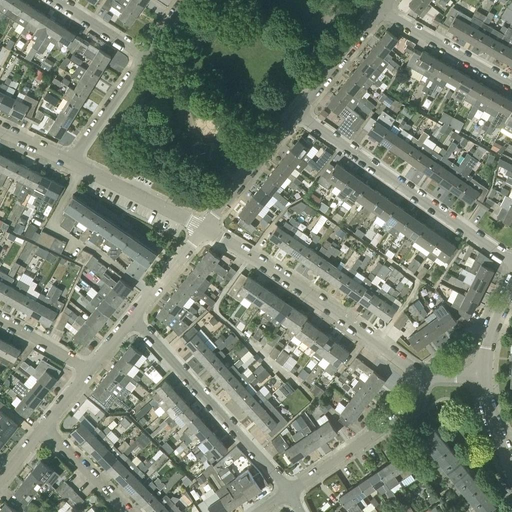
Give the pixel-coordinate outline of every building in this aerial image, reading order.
[(0,0),(0,10),(0,11),(0,19),(1,20),(14,0),(0,0)] [(21,0),(14,0),(1,20),(6,23),(10,17),(15,20),(26,3),(21,0)] [(112,4),(123,12),(119,17),(130,25),(137,15),(115,0),(105,0),(102,6),(108,10),(112,4)] [(115,0),(137,15),(144,5),(136,0),(115,0)] [(420,13),(428,3),(424,0),(412,0),(409,4),(420,13)] [(26,3),(15,20),(24,27),(21,33),(36,9),(26,3)] [(472,17),(453,7),(444,21),(442,26),(461,36),(474,16),(473,15),(472,17)] [(36,9),(21,33),(25,36),(29,30),(34,33),(31,39),(46,15),(36,9)] [(35,54),(38,50),(56,22),(46,15),(31,39),(35,41),(25,57),(31,61),(35,54)] [(442,19),(436,16),(433,21),(439,24),(442,19)] [(484,21),(474,16),(461,36),(471,42),(484,21)] [(494,28),(488,25),(491,19),(487,16),(484,21),(471,42),(482,49),(490,36),(494,28)] [(65,28),(56,22),(38,50),(41,52),(43,53),(50,41),(55,44),(54,46),(65,28)] [(482,49),(503,60),(510,47),(511,44),(511,23),(508,28),(504,35),(499,32),(499,31),(494,28),(490,36),(482,49)] [(499,32),(504,35),(508,28),(503,25),(499,31),(499,32)] [(78,43),(81,38),(65,28),(54,46),(60,50),(64,43),(68,45),(67,47),(72,50),(76,46),(78,43)] [(380,40),(390,49),(398,39),(388,31),(380,40)] [(10,39),(6,47),(10,50),(15,42),(10,39)] [(416,44),(407,39),(405,43),(407,44),(404,49),(411,53),(416,44)] [(83,54),(93,60),(105,67),(111,57),(100,50),(97,54),(87,48),(90,43),(84,40),(77,50),(83,54)] [(372,49),(398,70),(401,66),(391,58),(392,57),(387,52),(390,49),(380,40),(372,49)] [(503,60),(511,65),(511,48),(510,47),(503,60)] [(395,74),(398,70),(372,49),(365,58),(382,72),(386,67),(395,74)] [(411,57),(406,65),(428,77),(427,78),(428,79),(422,90),(427,93),(444,62),(423,51),(422,52),(416,49),(411,58),(411,57)] [(70,60),(78,65),(80,66),(83,61),(73,55),(70,60)] [(47,58),(42,66),(49,70),(54,62),(47,58)] [(64,70),(70,60),(66,58),(59,67),(64,70)] [(358,68),(368,76),(380,86),(382,83),(377,78),(382,72),(365,58),(358,68)] [(23,60),(22,60),(21,63),(32,69),(33,66),(23,60)] [(105,67),(93,60),(87,70),(98,77),(105,67)] [(437,84),(443,87),(447,80),(454,68),(444,62),(427,93),(431,95),(432,93),(437,84)] [(72,75),(81,80),(92,87),(98,77),(87,70),(80,66),(78,65),(72,75)] [(350,77),(367,90),(366,89),(370,85),(364,81),(368,76),(358,68),(350,77)] [(447,80),(457,86),(458,86),(465,74),(454,68),(447,80)] [(463,99),(464,99),(475,80),(465,74),(458,86),(454,93),(463,99)] [(0,104),(5,94),(12,80),(13,80),(7,77),(4,84),(2,83),(0,86),(0,104)] [(67,85),(70,81),(64,77),(61,82),(67,85)] [(343,86),(369,108),(371,110),(375,105),(363,95),(367,90),(350,77),(343,86)] [(0,104),(0,107),(10,112),(16,99),(12,97),(16,90),(14,89),(17,83),(12,80),(5,94),(0,104)] [(75,90),(86,97),(92,87),(81,80),(75,90)] [(464,99),(473,104),(475,105),(485,86),(475,80),(464,99)] [(62,97),(68,100),(80,107),(86,97),(75,90),(69,86),(62,97)] [(356,104),(362,108),(369,114),(372,110),(371,110),(369,108),(343,86),(335,95),(350,107),(352,109),(356,104)] [(485,111),(496,92),(485,86),(475,105),(471,111),(468,117),(471,119),(475,114),(479,107),(485,111)] [(451,100),(454,93),(449,91),(446,97),(451,100)] [(387,96),(382,92),(377,98),(381,102),(387,96)] [(481,117),(486,120),(484,124),(489,127),(486,132),(506,98),(496,92),(485,111),(481,117)] [(60,101),(47,93),(44,99),(50,103),(56,107),(60,101)] [(26,94),(22,102),(16,99),(10,112),(23,119),(23,118),(30,121),(32,117),(35,108),(38,101),(26,94)] [(362,124),(365,120),(352,109),(350,107),(335,95),(327,105),(345,119),(348,115),(354,120),(350,126),(356,131),(362,124)] [(394,101),(387,96),(382,103),(389,108),(394,101)] [(491,135),(496,127),(502,128),(503,128),(511,111),(511,100),(506,98),(486,132),(491,135)] [(62,110),(73,117),(80,107),(68,100),(62,110)] [(44,113),(38,110),(32,122),(38,125),(44,113)] [(67,128),(73,117),(62,110),(55,121),(67,128)] [(324,120),(329,114),(325,110),(320,116),(324,120)] [(511,133),(511,111),(503,128),(511,133)] [(444,112),(439,120),(445,123),(450,125),(450,126),(454,117),(444,112)] [(376,120),(371,116),(362,129),(380,141),(389,129),(388,129),(392,123),(380,115),(376,120)] [(407,123),(407,122),(409,118),(405,115),(403,120),(398,126),(403,129),(407,123)] [(50,117),(44,128),(49,130),(61,138),(67,128),(55,121),(50,117)] [(450,126),(453,127),(460,131),(464,123),(454,117),(450,126)] [(408,143),(404,140),(409,133),(407,132),(411,126),(407,123),(403,129),(398,136),(390,148),(400,155),(408,143)] [(443,134),(450,125),(445,123),(443,126),(439,131),(443,134)] [(398,136),(389,129),(380,141),(390,148),(398,136)] [(119,130),(118,131),(115,135),(122,141),(126,135),(119,130)] [(410,162),(424,143),(423,142),(427,137),(429,134),(424,131),(418,139),(413,136),(408,143),(400,155),(410,162)] [(310,134),(305,139),(302,136),(291,150),(301,158),(308,163),(313,167),(320,172),(328,161),(320,155),(315,161),(306,153),(310,148),(312,145),(311,144),(315,138),(310,134)] [(448,170),(444,168),(449,160),(447,159),(458,144),(453,141),(447,150),(443,157),(438,164),(430,175),(440,182),(448,170)] [(491,148),(496,151),(497,150),(503,146),(495,141),(491,148)] [(432,150),(433,149),(424,143),(410,162),(420,169),(428,157),(428,156),(432,150)] [(504,145),(497,151),(501,154),(507,148),(504,145)] [(438,153),(443,157),(447,150),(442,147),(438,153)] [(283,159),(294,167),(301,158),(291,150),(283,159)] [(428,157),(420,169),(430,175),(438,164),(443,157),(438,153),(432,150),(428,156),(428,157)] [(458,166),(454,162),(453,162),(448,170),(440,182),(450,189),(458,177),(472,156),(467,153),(458,166)] [(0,177),(3,171),(9,159),(0,154),(0,177)] [(459,196),(472,178),(473,176),(469,173),(478,160),(472,156),(458,177),(450,189),(459,196)] [(511,164),(499,158),(497,165),(507,169),(511,172),(511,165),(511,164)] [(9,159),(3,171),(8,174),(14,177),(20,164),(9,159)] [(301,172),(294,167),(283,159),(276,168),(287,176),(293,181),(298,186),(301,182),(296,177),(301,172)] [(308,163),(304,167),(310,172),(313,167),(308,163)] [(332,182),(334,184),(345,168),(337,163),(335,166),(330,163),(317,181),(328,188),(332,182)] [(14,177),(19,179),(24,182),(30,170),(20,164),(14,177)] [(279,186),(287,176),(276,168),(269,177),(279,186)] [(337,195),(352,173),(345,168),(334,184),(336,185),(332,191),(337,195)] [(21,189),(17,195),(18,195),(17,196),(24,199),(27,193),(31,194),(35,187),(41,175),(30,170),(24,182),(21,189)] [(348,194),(359,179),(352,173),(337,195),(344,200),(348,194)] [(37,209),(38,209),(52,180),(41,175),(35,187),(31,194),(28,201),(32,204),(38,206),(37,209)] [(279,186),(269,177),(261,186),(272,195),(277,200),(285,205),(288,201),(276,190),(279,186)] [(488,189),(472,178),(459,196),(472,204),(474,201),(480,205),(482,201),(488,189)] [(359,179),(348,194),(344,200),(351,205),(356,199),(367,184),(359,179)] [(57,198),(59,199),(61,197),(66,187),(52,180),(38,209),(43,211),(48,202),(51,196),(56,198),(57,198)] [(295,190),(298,186),(293,181),(289,185),(295,190)] [(363,204),(374,189),(367,184),(356,199),(363,204)] [(21,189),(16,186),(13,193),(17,195),(21,189)] [(272,195),(261,186),(254,195),(265,204),(272,195)] [(505,195),(508,197),(510,191),(502,187),(500,192),(505,195)] [(371,209),(381,194),(374,189),(363,204),(371,209)] [(381,194),(371,209),(366,216),(372,220),(376,213),(378,215),(389,199),(381,194)] [(60,225),(78,238),(84,242),(91,232),(88,230),(91,226),(93,227),(101,214),(73,195),(64,209),(67,210),(64,215),(66,217),(60,225)] [(257,213),(265,204),(254,195),(246,204),(257,213)] [(511,198),(508,197),(505,195),(502,203),(501,205),(500,205),(504,207),(508,210),(511,211),(511,198)] [(487,198),(485,203),(482,206),(488,210),(491,206),(492,207),(494,202),(487,198)] [(386,220),(396,204),(389,199),(378,215),(386,220)] [(285,206),(285,205),(277,200),(274,204),(282,210),(285,206)] [(300,214),(306,205),(301,201),(290,207),(300,214)] [(250,222),(257,213),(246,204),(239,214),(245,219),(240,224),(248,231),(253,225),(250,222)] [(393,225),(404,210),(396,204),(386,220),(393,225)] [(501,212),(502,213),(499,218),(503,221),(511,225),(511,211),(508,210),(504,207),(501,212)] [(401,230),(411,215),(404,210),(393,225),(401,230)] [(263,218),(268,222),(272,218),(266,213),(263,218)] [(89,239),(108,252),(113,257),(130,232),(101,214),(93,227),(94,227),(95,226),(98,229),(97,230),(95,229),(89,239)] [(320,227),(327,217),(323,214),(316,224),(320,227)] [(408,235),(419,220),(411,215),(401,230),(408,235)] [(286,221),(281,228),(278,225),(269,238),(279,245),(288,232),(296,219),(292,216),(288,222),(286,221)] [(268,222),(263,218),(259,222),(265,226),(268,222)] [(301,224),(301,223),(296,219),(288,232),(279,245),(289,252),(298,239),(303,232),(297,228),(300,223),(301,224)] [(415,240),(426,225),(419,220),(408,235),(415,240)] [(13,230),(21,234),(25,226),(17,222),(13,230)] [(31,224),(25,235),(32,239),(38,228),(31,224)] [(433,230),(426,225),(415,240),(423,246),(433,230)] [(335,234),(342,238),(346,232),(340,228),(335,234)] [(289,252),(299,259),(307,246),(312,240),(316,234),(312,230),(308,235),(303,232),(298,239),(289,252)] [(423,246),(430,251),(441,235),(433,230),(423,246)] [(42,231),(37,241),(37,242),(44,245),(49,234),(42,231)] [(115,259),(118,254),(131,263),(126,270),(139,278),(148,265),(158,251),(130,232),(113,257),(115,259)] [(371,242),(375,246),(382,235),(378,232),(371,242)] [(17,237),(10,233),(7,238),(14,242),(15,240),(17,237)] [(50,248),(52,243),(55,237),(49,234),(44,245),(50,248)] [(316,234),(312,240),(316,243),(320,237),(316,234)] [(434,261),(437,256),(438,256),(448,241),(441,235),(430,251),(427,256),(434,261)] [(66,243),(55,237),(52,243),(63,248),(66,243)] [(17,260),(25,264),(36,244),(28,240),(17,260)] [(445,261),(448,263),(458,249),(455,247),(456,246),(448,241),(438,256),(445,261)] [(61,253),(63,248),(52,243),(50,248),(61,253)] [(318,253),(309,266),(319,272),(327,260),(336,247),(331,244),(328,249),(323,245),(318,253)] [(46,259),(50,252),(44,249),(39,246),(35,253),(46,259)] [(307,246),(299,259),(309,266),(318,253),(307,246)] [(329,279),(339,287),(348,274),(363,252),(365,249),(362,247),(358,252),(355,250),(341,269),(338,267),(329,279)] [(341,251),(336,247),(332,253),(337,257),(341,251)] [(79,254),(89,260),(93,255),(83,249),(79,254)] [(224,277),(229,281),(230,279),(237,271),(232,267),(228,271),(217,262),(220,258),(209,249),(201,259),(212,268),(218,272),(224,277)] [(360,265),(367,255),(363,252),(348,274),(339,287),(349,293),(357,281),(353,278),(357,271),(356,270),(359,264),(360,265)] [(56,256),(51,253),(47,260),(52,263),(56,256)] [(79,254),(75,260),(86,265),(89,260),(79,254)] [(483,254),(478,261),(475,259),(471,267),(467,265),(465,269),(468,270),(489,281),(494,270),(488,267),(490,260),(491,259),(483,254)] [(91,270),(98,261),(99,260),(93,255),(89,260),(86,265),(91,270)] [(408,267),(414,272),(421,263),(414,258),(408,267)] [(212,268),(201,259),(194,269),(205,278),(212,268)] [(327,260),(319,272),(329,279),(338,267),(327,260)] [(109,279),(104,275),(103,274),(107,268),(98,261),(91,270),(101,278),(106,282),(124,298),(132,288),(120,278),(117,282),(111,277),(109,279)] [(349,293),(359,300),(367,288),(383,265),(379,261),(371,272),(367,277),(365,276),(360,283),(357,281),(349,293)] [(16,262),(5,283),(0,290),(0,297),(8,301),(15,288),(11,286),(15,279),(14,278),(21,265),(16,262)] [(386,281),(383,280),(388,273),(391,274),(395,269),(390,265),(388,268),(383,264),(383,265),(367,288),(359,300),(368,307),(380,289),(385,282),(386,281)] [(416,276),(421,279),(428,269),(423,266),(416,276)] [(461,273),(466,275),(465,276),(463,281),(463,282),(471,285),(483,291),(489,281),(468,270),(465,269),(463,268),(461,273)] [(211,283),(205,278),(194,269),(186,278),(204,292),(211,283)] [(395,278),(399,272),(395,269),(391,274),(395,278)] [(220,282),(224,277),(218,272),(214,277),(220,282)] [(236,281),(227,293),(241,302),(245,296),(256,281),(248,275),(247,277),(242,273),(236,281)] [(396,289),(378,314),(388,321),(397,308),(391,304),(405,284),(409,287),(413,282),(405,276),(396,289)] [(179,287),(190,296),(196,301),(199,296),(212,307),(215,301),(214,300),(210,297),(204,292),(186,278),(179,287)] [(463,281),(457,278),(454,283),(461,286),(463,282),(463,281)] [(18,307),(30,286),(20,280),(15,288),(8,301),(18,307)] [(29,313),(40,293),(34,289),(38,283),(33,281),(30,286),(18,307),(29,313)] [(253,301),(263,286),(256,281),(245,296),(253,301)] [(124,298),(106,282),(102,286),(105,289),(101,295),(116,307),(124,298)] [(396,289),(391,286),(385,282),(380,289),(368,307),(378,314),(396,289)] [(46,297),(40,293),(29,313),(40,319),(54,293),(57,287),(53,285),(46,297)] [(478,302),(483,291),(471,285),(465,296),(478,302)] [(260,306),(270,291),(263,286),(253,301),(260,306)] [(65,303),(57,299),(62,290),(57,287),(40,319),(50,325),(56,314),(59,315),(65,303)] [(190,296),(179,287),(171,297),(182,305),(190,296)] [(92,297),(88,294),(85,297),(109,316),(116,307),(101,295),(97,291),(92,297)] [(278,296),(270,291),(260,306),(267,311),(278,296)] [(478,302),(465,296),(458,292),(452,303),(457,305),(455,310),(458,312),(459,313),(468,320),(472,313),(478,302)] [(271,321),(272,321),(285,301),(278,296),(267,311),(264,316),(271,321)] [(109,316),(85,297),(82,301),(87,306),(86,307),(92,312),(90,316),(101,326),(109,316)] [(188,310),(182,305),(171,297),(164,306),(182,320),(186,315),(191,318),(194,321),(198,318),(194,314),(188,310)] [(424,317),(429,313),(424,307),(418,299),(413,303),(419,311),(424,317)] [(279,326),(282,321),(292,306),(285,301),(272,321),(279,326)] [(438,317),(447,329),(457,321),(453,316),(458,312),(455,310),(444,302),(433,310),(438,316),(438,317)] [(416,315),(419,320),(424,317),(419,311),(413,303),(407,307),(413,316),(416,315)] [(78,316),(67,306),(64,312),(82,326),(94,335),(101,326),(90,316),(87,320),(80,314),(78,316)] [(189,326),(182,320),(164,306),(156,315),(172,329),(179,336),(186,328),(189,326)] [(188,310),(194,314),(197,310),(191,306),(188,310)] [(300,311),(292,306),(282,321),(289,327),(300,311)] [(306,319),(308,317),(300,311),(289,327),(286,332),(293,337),(306,319)] [(409,318),(404,311),(400,317),(394,325),(401,330),(409,318)] [(64,312),(60,319),(56,328),(63,331),(67,321),(67,320),(72,324),(71,325),(78,330),(74,336),(86,345),(94,335),(82,326),(64,312)] [(218,321),(214,317),(209,322),(213,326),(218,321)] [(438,317),(428,323),(437,336),(447,329),(438,317)] [(299,344),(302,339),(313,325),(306,319),(293,337),(292,339),(299,344)] [(428,323),(419,331),(427,343),(437,336),(428,323)] [(310,345),(321,331),(313,325),(302,339),(310,345)] [(198,331),(193,326),(184,334),(181,338),(193,352),(205,342),(197,333),(198,331)] [(224,338),(232,332),(229,328),(221,334),(224,338)] [(259,328),(252,336),(258,340),(264,331),(259,328)] [(267,331),(260,341),(264,345),(272,334),(267,331)] [(317,350),(328,336),(321,331),(310,345),(317,350)] [(417,350),(427,343),(419,331),(408,338),(417,350)] [(275,332),(267,343),(273,346),(280,336),(275,332)] [(232,334),(224,341),(227,344),(235,338),(232,334)] [(219,346),(224,341),(220,336),(215,342),(219,346)] [(321,360),(324,356),(335,341),(328,336),(317,350),(314,355),(321,360)] [(0,363),(11,344),(0,339),(0,363)] [(335,341),(324,356),(331,361),(342,347),(335,341)] [(205,342),(193,352),(202,361),(213,351),(205,342)] [(11,344),(0,363),(5,366),(9,358),(15,361),(21,350),(11,344)] [(123,355),(133,364),(142,353),(131,344),(123,355)] [(234,352),(236,354),(240,359),(249,350),(244,344),(234,352)] [(270,355),(274,358),(280,349),(276,346),(270,355)] [(335,372),(350,352),(342,347),(331,361),(327,366),(335,372)] [(210,370),(221,360),(221,359),(225,355),(221,350),(216,354),(213,351),(202,361),(210,370)] [(283,366),(283,364),(290,355),(283,350),(276,360),(283,366)] [(123,355),(116,364),(126,372),(133,364),(123,355)] [(283,364),(283,366),(290,371),(297,361),(290,355),(283,364)] [(369,376),(365,382),(376,392),(386,380),(356,357),(350,365),(347,369),(353,373),(358,367),(369,376)] [(42,359),(39,364),(35,368),(31,364),(30,365),(24,360),(21,364),(50,388),(58,379),(57,378),(61,370),(42,359)] [(240,359),(235,364),(238,367),(243,362),(240,359)] [(218,379),(233,365),(229,368),(221,360),(210,370),(218,379)] [(50,388),(21,364),(17,369),(35,384),(31,388),(43,398),(50,388)] [(138,383),(138,382),(133,378),(126,372),(116,364),(108,373),(119,382),(124,387),(130,381),(136,386),(138,383)] [(164,377),(152,364),(144,372),(156,383),(164,377)] [(265,368),(261,364),(247,377),(243,372),(226,388),(234,397),(245,387),(251,381),(256,377),(265,368)] [(226,388),(243,372),(237,369),(233,365),(218,379),(226,388)] [(265,368),(256,377),(260,381),(261,382),(270,374),(265,368)] [(343,380),(346,377),(349,373),(345,370),(339,377),(343,380)] [(119,382),(108,373),(100,382),(118,397),(122,401),(125,397),(126,397),(121,393),(126,388),(124,387),(119,382)] [(255,386),(260,381),(256,377),(251,381),(255,386)] [(352,388),(357,392),(369,401),(376,392),(365,382),(359,378),(352,388)] [(138,419),(152,407),(174,389),(165,379),(156,388),(158,391),(152,396),(154,398),(149,403),(148,402),(140,410),(134,415),(138,419)] [(287,381),(283,384),(279,388),(288,397),(296,390),(287,381)] [(93,392),(100,398),(97,402),(106,410),(111,405),(114,401),(118,397),(100,382),(93,392)] [(314,383),(312,387),(309,390),(319,397),(324,391),(314,383)] [(351,387),(348,385),(345,383),(342,387),(348,391),(351,387)] [(14,384),(7,392),(13,397),(20,389),(14,384)] [(245,387),(234,397),(242,406),(253,395),(245,387)] [(23,398),(35,407),(43,398),(31,388),(23,398)] [(174,389),(152,407),(155,410),(160,405),(166,411),(181,397),(174,389)] [(250,415),(267,399),(264,396),(259,390),(253,395),(242,406),(250,415)] [(349,402),(361,411),(369,401),(357,392),(349,402)] [(119,405),(119,404),(126,410),(130,407),(122,401),(118,397),(114,401),(119,405)] [(181,397),(166,411),(169,415),(159,424),(160,425),(158,427),(161,431),(166,427),(168,425),(174,419),(180,415),(189,406),(181,397)] [(35,407),(23,398),(15,408),(27,417),(35,407)] [(95,414),(100,408),(87,398),(87,399),(90,401),(86,406),(83,403),(73,415),(79,419),(88,408),(95,414)] [(258,424),(275,409),(267,399),(250,415),(258,424)] [(18,425),(0,410),(0,404),(2,402),(0,400),(0,432),(7,438),(18,425)] [(324,406),(328,410),(332,406),(326,400),(323,404),(324,406)] [(341,413),(342,414),(339,419),(348,425),(351,421),(353,422),(361,411),(349,402),(341,413)] [(324,413),(328,410),(324,406),(323,404),(319,407),(324,413)] [(189,406),(180,415),(187,423),(197,415),(189,406)] [(279,413),(275,409),(258,424),(266,433),(267,432),(272,437),(280,430),(287,423),(279,413)] [(133,421),(126,415),(124,416),(125,417),(119,422),(126,428),(133,421)] [(180,438),(184,442),(205,423),(197,415),(187,423),(190,426),(184,431),(185,433),(180,438)] [(148,421),(144,416),(139,421),(144,426),(148,421)] [(168,425),(171,428),(177,423),(174,419),(168,425)] [(296,419),(292,422),(299,434),(294,437),(297,442),(305,454),(315,448),(307,435),(302,429),(298,422),(296,419)] [(329,420),(317,429),(325,441),(338,432),(329,420)] [(81,442),(92,432),(81,421),(71,432),(81,442)] [(198,435),(203,440),(212,431),(205,423),(184,442),(187,445),(198,435)] [(95,435),(92,432),(81,442),(89,451),(106,435),(111,430),(107,426),(102,431),(101,429),(95,435)] [(422,438),(437,458),(450,447),(447,443),(449,441),(442,432),(440,434),(435,428),(422,438)] [(325,441),(317,429),(307,435),(315,448),(325,441)] [(220,440),(212,431),(203,440),(210,448),(220,440)] [(151,440),(143,432),(134,441),(138,445),(142,449),(151,440)] [(285,450),(293,463),(305,454),(297,442),(290,447),(280,433),(277,436),(271,441),(280,454),(285,450)] [(98,459),(113,444),(114,443),(106,435),(89,451),(98,459)] [(117,448),(113,444),(98,459),(107,468),(129,446),(130,445),(125,440),(117,448)] [(210,448),(199,459),(202,462),(208,458),(209,459),(215,454),(219,458),(228,449),(220,440),(210,448)] [(127,456),(132,450),(129,446),(107,468),(115,477),(131,460),(127,456)] [(236,446),(229,452),(235,460),(243,454),(236,446)] [(465,460),(458,452),(455,453),(450,447),(437,458),(452,477),(466,466),(462,462),(465,460)] [(410,474),(417,469),(418,468),(413,461),(408,453),(399,459),(398,457),(388,464),(395,474),(400,481),(410,474)] [(132,494),(143,483),(139,480),(145,474),(144,473),(149,468),(156,460),(152,457),(145,464),(123,485),(132,494)] [(214,466),(218,472),(227,466),(222,459),(214,466)] [(41,460),(32,470),(45,480),(54,470),(41,460)] [(131,460),(115,477),(123,485),(145,464),(142,460),(136,465),(131,460)] [(222,486),(216,490),(229,511),(239,504),(222,478),(218,472),(214,466),(212,463),(203,472),(207,477),(213,473),(222,486)] [(388,464),(378,470),(390,488),(400,481),(395,474),(388,464)] [(222,478),(239,504),(249,497),(241,485),(235,477),(233,473),(228,465),(227,466),(218,472),(222,478)] [(478,478),(471,469),(469,470),(466,466),(452,477),(467,496),(481,485),(476,479),(478,478)] [(248,469),(235,477),(241,485),(249,497),(268,484),(260,472),(253,476),(248,469)] [(32,470),(24,481),(36,491),(45,480),(32,470)] [(368,477),(376,488),(380,494),(385,491),(391,501),(396,497),(390,488),(378,470),(368,477)] [(207,480),(204,474),(197,479),(201,484),(207,480)] [(181,480),(186,486),(192,481),(186,475),(181,480)] [(143,483),(132,494),(140,502),(151,492),(157,487),(162,481),(160,479),(158,477),(153,482),(152,481),(146,486),(143,483)] [(359,484),(366,494),(376,488),(368,477),(359,484)] [(27,502),(36,491),(24,481),(15,492),(26,501),(21,507),(27,511),(32,511),(36,508),(27,502)] [(70,486),(65,481),(56,490),(61,495),(70,486)] [(162,481),(157,487),(160,490),(166,485),(162,481)] [(359,484),(349,490),(362,509),(368,505),(362,497),(366,494),(359,484)] [(484,489),(481,485),(467,496),(480,511),(486,511),(496,504),(491,498),(493,497),(486,488),(484,489)] [(75,491),(70,486),(61,495),(66,500),(75,491)] [(226,511),(229,511),(216,490),(215,491),(216,492),(198,504),(203,511),(226,511)] [(339,497),(343,503),(347,507),(350,511),(364,511),(362,509),(349,490),(339,497)] [(79,495),(75,491),(66,500),(70,505),(79,495)] [(189,495),(186,491),(181,497),(183,500),(186,503),(191,498),(189,495)] [(149,511),(160,500),(151,492),(140,502),(149,511)] [(434,493),(428,497),(430,500),(426,502),(429,506),(438,500),(434,493)] [(167,494),(160,500),(149,511),(165,511),(169,509),(174,504),(174,503),(170,499),(170,498),(167,494)] [(75,510),(85,501),(79,495),(70,505),(75,510)] [(371,501),(372,502),(374,506),(379,503),(375,498),(371,501)] [(27,511),(21,507),(20,506),(16,511),(6,503),(0,510),(0,511),(27,511)] [(417,511),(418,511),(415,505),(413,503),(403,508),(405,511),(417,511)]
